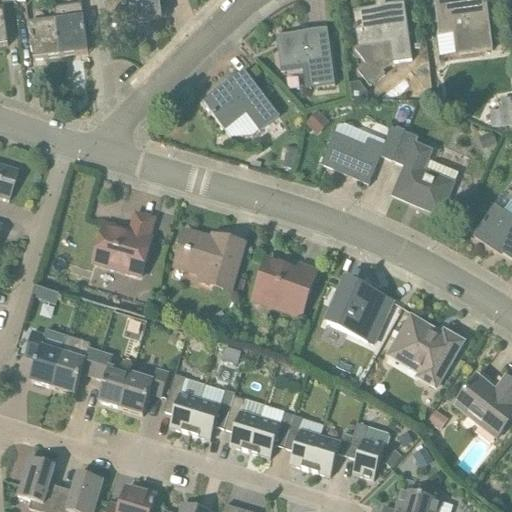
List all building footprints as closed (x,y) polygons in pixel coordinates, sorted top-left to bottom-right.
[(103,0),(108,28),(134,25),(130,0),(103,0)] [(130,0),(134,25),(162,21),(159,0),(130,0)] [(455,56),(493,51),(485,0),(453,0),(434,3),(439,37),(453,36),(455,56)] [(56,22),(61,59),(88,55),(82,6),(54,9),(55,22),(56,22)] [(393,65),(412,62),(405,7),(353,13),(358,48),(354,51),(365,65),(357,72),(369,88),(385,76),(382,73),(393,65)] [(0,12),(0,48),(8,48),(3,12),(0,12)] [(34,63),(61,59),(56,22),(55,22),(29,26),(34,63)] [(309,91),(335,88),(327,32),(276,39),(281,74),(307,71),(309,91)] [(204,105),(225,134),(247,117),(259,133),(279,118),(244,74),(204,105)] [(490,113),(492,130),(511,128),(511,100),(501,101),(502,107),(502,109),(498,113),(496,113),(490,113)] [(319,112),(306,125),(319,136),(331,123),(319,112)] [(365,148),(335,135),(321,168),(369,188),(381,160),(392,165),(405,135),(391,130),(383,149),(367,142),(365,148)] [(493,134),(481,138),(485,150),(497,146),(493,134)] [(405,135),(392,165),(405,170),(393,199),(440,219),(454,185),(425,172),(433,153),(416,146),(418,141),(405,135)] [(287,148),(283,169),(293,171),(297,150),(287,148)] [(0,201),(8,204),(17,174),(0,168),(0,201)] [(511,219),(495,207),(474,237),(511,262),(511,219)] [(149,240),(155,221),(140,217),(135,236),(105,227),(94,266),(140,280),(151,241),(149,240)] [(196,285),(230,296),(244,247),(221,241),(219,248),(212,246),(213,242),(186,234),(175,271),(198,279),(196,285)] [(253,305),(300,323),(317,273),(301,267),(298,274),(267,263),(253,305)] [(326,326),(372,348),(392,304),(346,283),(326,326)] [(60,297),(35,289),(32,301),(56,308),(60,297)] [(221,313),(211,320),(218,330),(228,323),(221,313)] [(414,380),(434,393),(462,345),(444,335),(441,340),(411,322),(405,332),(398,342),(392,353),(409,364),(406,370),(416,377),(414,380)] [(398,342),(405,332),(397,328),(391,337),(398,342)] [(30,384),(52,391),(63,355),(42,349),(44,339),(32,335),(25,359),(37,363),(30,384)] [(187,348),(196,351),(199,340),(190,338),(187,348)] [(68,339),(63,355),(52,391),(75,398),(81,376),(93,380),(101,354),(89,351),(90,346),(68,339)] [(242,355),(225,350),(221,362),(238,367),(242,355)] [(98,405),(120,412),(132,376),(110,369),(113,358),(101,354),(93,380),(105,383),(98,405)] [(248,365),(257,367),(259,359),(250,356),(248,365)] [(132,376),(120,412),(143,419),(150,397),(161,400),(169,375),(156,371),(153,382),(132,376)] [(170,431),(190,437),(201,401),(181,395),(185,380),(175,377),(163,415),(174,418),(170,431)] [(453,409),(496,443),(511,421),(511,384),(506,380),(495,393),(477,379),(453,409)] [(215,430),(224,433),(235,399),(234,399),(235,396),(225,392),(220,407),(201,401),(190,437),(210,444),(215,430)] [(230,449),(250,456),(261,420),(241,414),(244,402),(235,399),(224,433),(234,436),(230,449)] [(448,422),(437,412),(428,423),(439,433),(448,422)] [(274,449),(284,452),(294,419),(283,415),(280,426),(261,420),(250,456),(270,462),(274,449)] [(290,468),(310,474),(321,439),(299,432),(302,421),(294,419),(284,452),(294,455),(290,468)] [(353,439),(347,460),(357,463),(353,477),(374,483),(380,464),(385,447),(365,441),(368,429),(357,426),(353,439)] [(341,445),(321,439),(310,474),(330,480),(337,457),(347,460),(353,439),(343,436),(341,445)] [(433,465),(425,450),(412,457),(420,472),(433,465)] [(399,460),(393,455),(385,464),(390,469),(399,460)] [(54,511),(61,491),(50,487),(55,469),(30,461),(18,500),(31,504),(29,511),(31,511),(54,511)] [(94,511),(103,484),(78,476),(73,494),(61,491),(54,511),(94,511)] [(151,511),(155,499),(126,491),(120,510),(109,507),(107,511),(151,511)] [(383,511),(439,511),(442,505),(402,493),(395,511),(393,511),(384,509),(383,511)]
